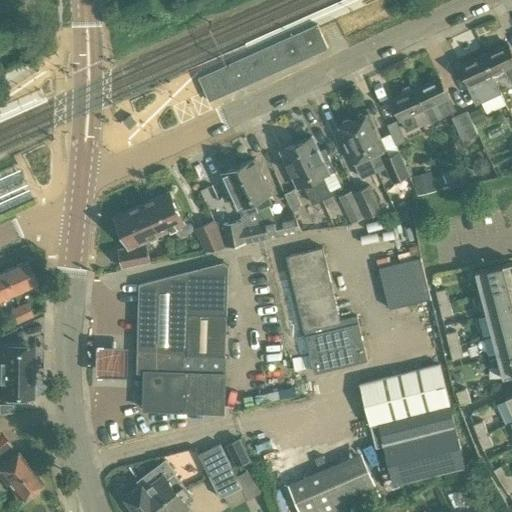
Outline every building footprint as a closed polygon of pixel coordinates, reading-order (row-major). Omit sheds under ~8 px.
[(9,19),(0,23),(0,51),(19,42),(9,19)] [(317,24),(198,78),(209,101),(299,61),(328,49),(317,24)] [(511,80),(511,52),(508,44),(483,55),(493,75),(504,70),(509,82),(511,80)] [(500,92),(492,76),(493,75),(483,55),(459,66),(476,103),(500,92)] [(454,110),(439,78),(415,89),(424,108),(436,102),(442,115),(454,110)] [(424,108),(415,89),(413,90),(409,86),(402,89),(402,95),(391,100),(400,119),(406,131),(430,120),(424,108)] [(485,120),(480,108),(469,113),(474,125),(485,120)] [(388,156),(368,112),(353,119),(375,172),(386,167),(392,182),(409,175),(399,151),(388,156)] [(477,134),(467,112),(453,118),(463,140),(477,134)] [(375,172),(353,119),(338,126),(361,178),(375,172)] [(396,121),(387,124),(396,144),(405,140),(396,121)] [(312,137),(297,143),(323,199),(331,195),(323,178),(335,172),(335,171),(324,148),(319,150),(320,152),(319,152),(312,137)] [(323,199),(297,143),(282,150),(300,189),(302,188),(310,205),(323,199)] [(490,165),(487,159),(480,157),(474,160),(472,166),(475,172),(481,175),(487,172),(490,165)] [(255,158),(238,165),(272,237),(302,231),(293,212),(275,215),(270,204),(273,203),(269,194),(271,193),(255,158)] [(451,184),(466,179),(462,164),(446,169),(451,184)] [(272,237),(238,165),(222,173),(238,208),(241,207),(245,216),(252,213),(257,223),(242,227),(241,220),(222,223),(227,245),(272,237)] [(432,176),(415,180),(419,194),(435,190),(432,176)] [(381,210),(369,185),(354,191),(366,217),(381,210)] [(301,205),(293,189),(284,194),(291,209),(301,205)] [(170,190),(142,203),(156,233),(184,220),(170,190)] [(366,217),(354,191),(353,190),(338,196),(351,223),(365,217),(365,218),(366,217)] [(156,233),(142,203),(115,216),(129,246),(119,247),(122,266),(150,261),(145,238),(156,233)] [(204,251),(227,245),(214,219),(194,228),(204,251)] [(355,317),(338,320),(322,247),(286,255),(312,372),(365,361),(355,317)] [(430,298),(421,257),(379,267),(389,308),(430,298)] [(2,271),(11,292),(35,281),(26,260),(2,271)] [(511,285),(511,261),(475,272),(481,293),(511,285)] [(142,409),(224,412),(227,314),(228,265),(223,262),(187,271),(188,273),(140,285),(137,371),(143,371),(142,409)] [(0,297),(11,292),(2,271),(0,272),(0,297)] [(511,307),(511,285),(481,293),(486,314),(511,307)] [(449,302),(446,289),(436,291),(439,304),(449,302)] [(452,315),(449,302),(439,304),(442,317),(452,315)] [(27,303),(18,307),(25,320),(33,316),(27,303)] [(25,320),(18,307),(10,311),(16,324),(25,320)] [(511,329),(511,307),(486,314),(492,335),(511,329)] [(511,352),(511,329),(492,335),(497,356),(511,352)] [(459,344),(456,331),(446,333),(449,346),(459,344)] [(0,370),(31,370),(31,344),(0,344),(0,370)] [(462,357),(459,344),(449,346),(452,360),(462,357)] [(126,348),(94,347),(93,378),(125,379),(126,348)] [(503,378),(511,375),(511,352),(497,356),(503,378)] [(464,464),(439,365),(361,384),(376,446),(384,444),(393,482),(464,464)] [(31,370),(0,370),(0,396),(31,396),(31,370)] [(470,401),(465,388),(456,392),(461,405),(470,401)] [(488,433),(483,420),(473,424),(478,437),(488,433)] [(0,452),(10,444),(1,433),(0,433),(0,452)] [(493,445),(488,433),(478,437),(483,449),(493,445)] [(238,465),(251,460),(241,436),(228,441),(238,465)] [(209,476),(231,465),(220,444),(198,455),(209,476)] [(43,482),(16,451),(0,464),(0,472),(22,499),(43,482)] [(139,511),(147,511),(184,484),(174,472),(175,471),(166,459),(139,480),(142,485),(139,488),(136,486),(131,490),(131,494),(128,496),(139,511)] [(510,476),(503,464),(494,470),(501,481),(510,476)] [(231,465),(209,476),(220,498),(227,494),(242,486),(241,485),(251,480),(246,471),(237,476),(231,465)] [(327,467),(289,484),(300,511),(345,511),(364,504),(347,465),(329,473),(327,467)] [(511,489),(511,479),(510,476),(501,481),(508,493),(511,489)] [(194,497),(184,484),(147,511),(180,511),(188,506),(186,503),(194,497)]
